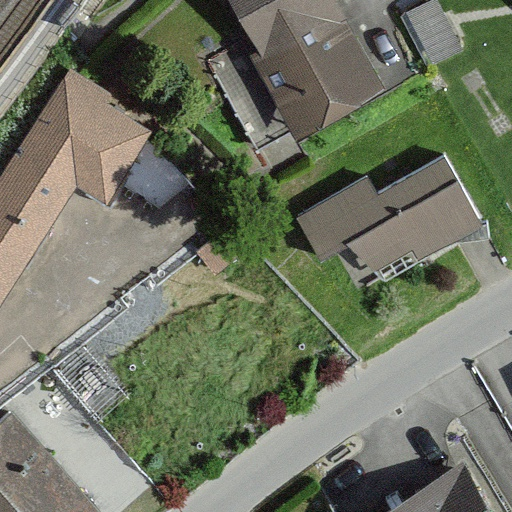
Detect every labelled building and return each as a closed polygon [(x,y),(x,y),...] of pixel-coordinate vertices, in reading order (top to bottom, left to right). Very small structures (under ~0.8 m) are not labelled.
[(356,0),(244,0),(315,131),(402,85),(356,0)] [(179,116),(75,53),(0,176),(0,311),(81,179),(124,205),(179,116)] [(372,168),(294,211),(323,262),(356,244),(376,281),(478,225),(444,163),(387,195),(372,168)] [(122,511),(125,509),(18,403),(0,420),(0,511),(122,511)] [(505,511),(472,453),(365,511),(505,511)]
